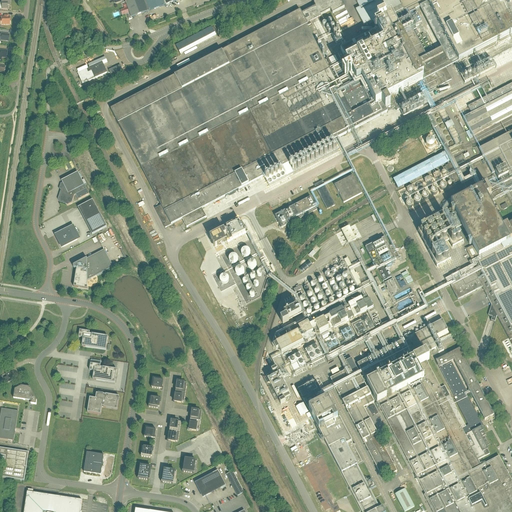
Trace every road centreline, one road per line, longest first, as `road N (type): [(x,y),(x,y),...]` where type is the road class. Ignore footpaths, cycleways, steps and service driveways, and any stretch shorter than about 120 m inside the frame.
road 1 (unclassified): [(121,492),(39,475),(49,401),(38,363),(57,343),(69,301)]
road 2 (unclassified): [(132,415),(138,357),(130,336),(109,314),(69,301)]
road 3 (unclassified): [(45,157),(35,219),(49,257),(46,298)]
